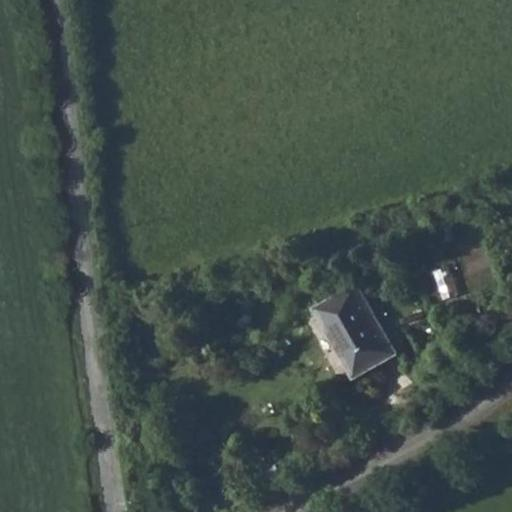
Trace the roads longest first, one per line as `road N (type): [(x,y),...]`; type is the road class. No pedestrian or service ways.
road 1 (unclassified): [(119,511),(49,0)]
road 2 (unclassified): [(511,388),(419,457),(324,511)]
